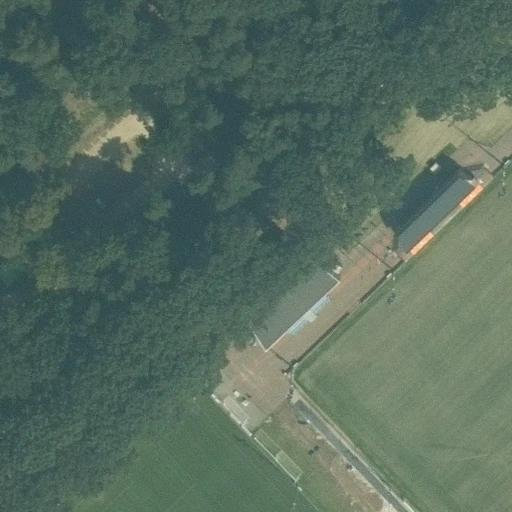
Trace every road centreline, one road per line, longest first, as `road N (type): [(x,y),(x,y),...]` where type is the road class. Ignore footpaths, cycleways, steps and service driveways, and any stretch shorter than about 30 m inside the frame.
road 1 (unknown): [(180,295),(380,511)]
road 2 (unknown): [(180,295),(0,461)]
